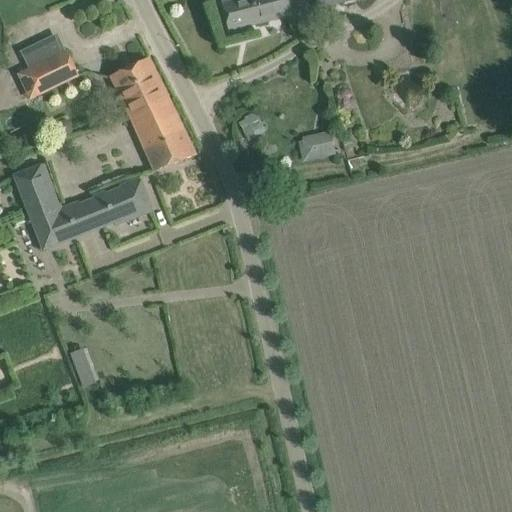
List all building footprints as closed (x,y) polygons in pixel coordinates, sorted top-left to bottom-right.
[(234,0),(222,3),(229,32),(239,30),(260,25),(294,16),(293,14),(299,13),(295,0),(234,0)] [(306,0),(306,2),(310,1),(312,8),(317,6),(318,9),(358,0),(306,0)] [(28,71),(15,77),(23,92),(28,102),(40,96),(79,77),(67,52),(65,53),(64,53),(28,71)] [(129,121),(154,175),(178,165),(196,156),(169,100),(150,61),(141,65),(132,69),(110,80),(129,121)] [(300,139),(305,162),(340,154),(335,131),(300,139)] [(105,193),(93,198),(94,200),(93,201),(81,206),(80,206),(79,204),(62,210),(44,166),(22,174),(51,249),(92,233),(104,228),(114,224),(116,227),(135,219),(134,216),(150,210),(151,212),(149,213),(149,214),(153,212),(140,180),(120,188),(121,190),(106,196),(105,193)] [(0,379),(9,378),(5,361),(0,361),(0,379)]
